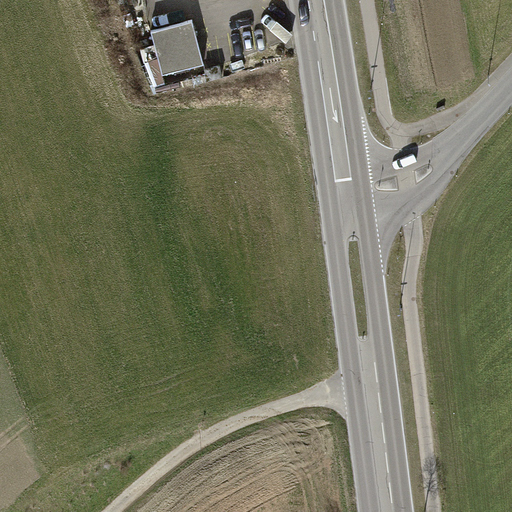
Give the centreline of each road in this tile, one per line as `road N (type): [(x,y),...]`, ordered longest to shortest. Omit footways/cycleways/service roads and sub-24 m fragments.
road 1 (primary): [(347,191),(386,511)]
road 2 (track): [(371,391),(309,399),(174,453),(112,511)]
road 3 (tertiary): [(347,191),(385,187),(428,167),(511,87)]
road 4 (primary): [(316,0),(347,191)]
